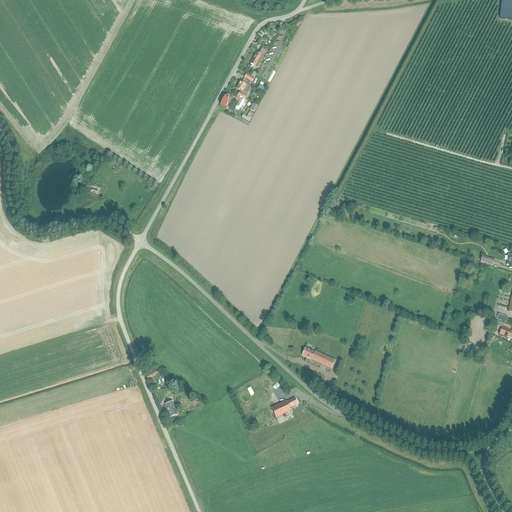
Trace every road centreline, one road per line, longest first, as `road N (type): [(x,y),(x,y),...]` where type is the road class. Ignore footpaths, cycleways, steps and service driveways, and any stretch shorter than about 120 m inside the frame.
road 1 (unclassified): [(459,455),(411,448),(327,403),(141,242)]
road 2 (unclassified): [(141,242),(255,25),(299,10)]
road 3 (unclassified): [(200,511),(118,310),(122,278),(141,242)]
road 4 (unclassified): [(141,242),(101,222),(29,225),(11,195),(11,163),(0,139)]
